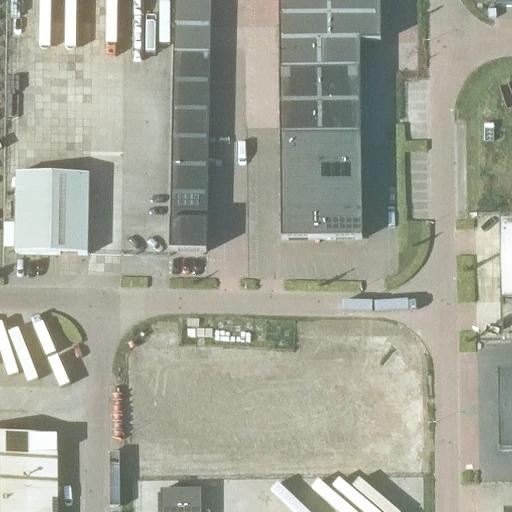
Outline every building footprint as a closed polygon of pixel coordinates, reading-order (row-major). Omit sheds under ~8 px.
[(171,223),(170,253),(207,254),(212,0),(175,0),(171,223)] [(381,0),(279,0),(282,241),(363,241),(361,44),(382,44),(381,0)] [(511,0),(496,0),(496,8),(511,8),(511,0)] [(511,115),(499,116),(500,204),(511,203),(511,115)] [(32,137),(20,139),(23,157),(34,156),(32,137)] [(16,255),(89,257),(90,177),(18,175),(16,255)] [(511,304),(511,223),(500,224),(501,305),(511,304)] [(511,452),(511,372),(499,373),(500,453),(511,452)] [(58,437),(6,437),(6,486),(58,485),(58,437)] [(58,511),(58,485),(6,486),(6,511),(58,511)] [(201,511),(202,492),(163,493),(162,511),(201,511)]
